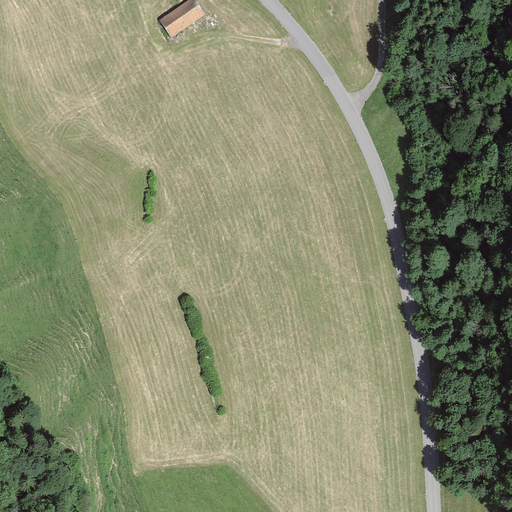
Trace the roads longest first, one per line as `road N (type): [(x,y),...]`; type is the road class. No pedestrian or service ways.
road 1 (tertiary): [(266,0),(320,63),(371,157),(420,362),(431,511)]
road 2 (track): [(345,104),(375,86),(385,0)]
